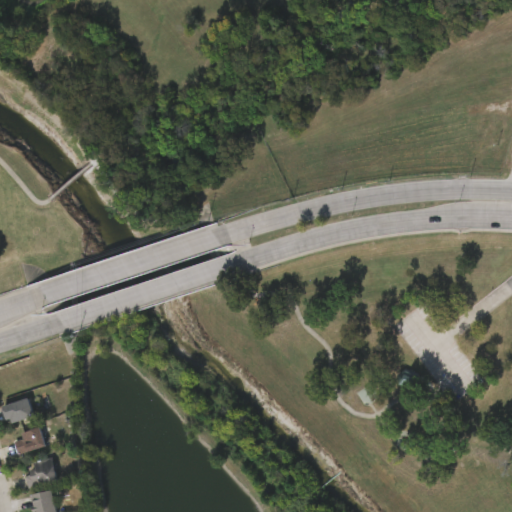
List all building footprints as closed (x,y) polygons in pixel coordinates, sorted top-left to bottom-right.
[(28,397),(1,406),(5,418),(10,416),(12,423),(34,415),(28,397)] [(0,421),(0,441),(18,435),(12,417),(0,421)] [(39,426),(21,431),(22,436),(12,439),(16,450),(25,448),(26,451),(44,446),(39,426)] [(30,466),(24,446),(4,452),(6,458),(0,460),(0,470),(1,474),(30,466)] [(50,459),(33,463),(34,467),(26,469),(31,487),(61,480),(67,466),(50,459)] [(10,505),(52,499),(50,483),(37,485),(36,479),(17,482),(18,492),(8,493),(10,505)] [(55,511),(51,491),(31,495),(34,511),(55,511)]
